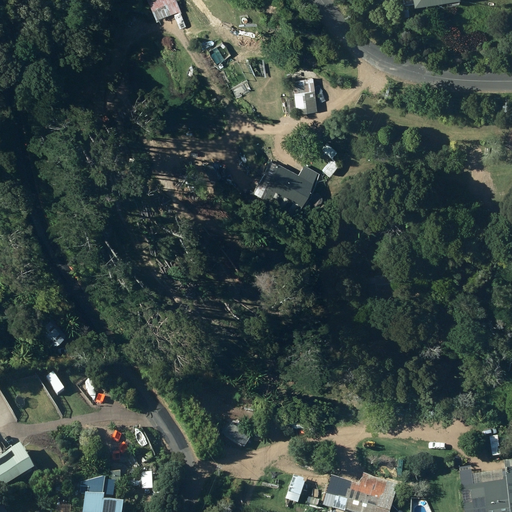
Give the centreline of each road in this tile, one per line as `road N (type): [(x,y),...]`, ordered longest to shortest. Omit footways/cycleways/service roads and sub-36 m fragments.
road 1 (residential): [(183,511),(189,474),(182,455),(39,232),(12,116),(16,0)]
road 2 (residential): [(321,0),(348,36),(380,59),(456,80),(511,81)]
